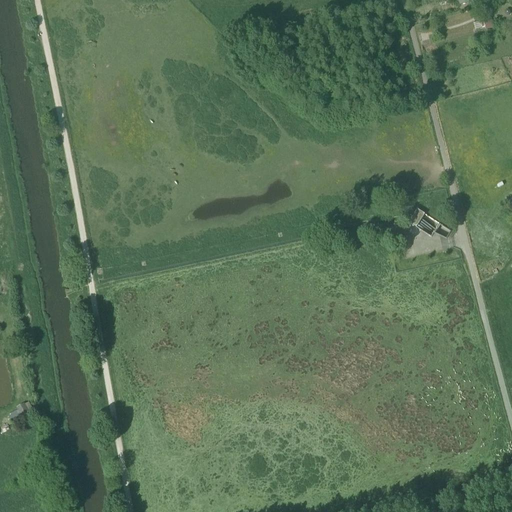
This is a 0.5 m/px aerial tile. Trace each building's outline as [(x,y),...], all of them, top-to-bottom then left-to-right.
[(492,19),(483,21),(483,22),(485,29),(485,31),(494,29),(492,19)] [(475,31),(485,29),(483,22),(473,25),(475,31)] [(410,224),(417,229),(425,216),(418,212),(410,224)] [(25,406),(30,415),(34,412),(29,403),(25,406)] [(30,415),(25,406),(24,404),(17,408),(18,411),(23,419),(30,415)] [(23,419),(18,411),(8,416),(15,429),(25,423),(23,419)]
